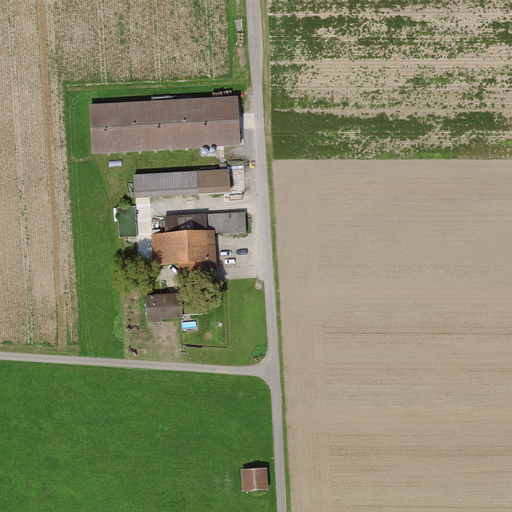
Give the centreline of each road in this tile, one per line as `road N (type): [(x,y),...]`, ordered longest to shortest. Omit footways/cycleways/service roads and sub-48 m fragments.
road 1 (unclassified): [(283,511),(275,373),(0,355)]
road 2 (track): [(253,0),(275,373)]
